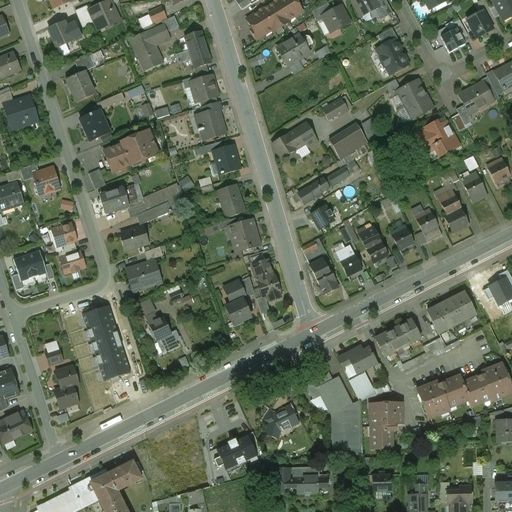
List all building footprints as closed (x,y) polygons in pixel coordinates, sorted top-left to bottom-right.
[(49,0),(53,9),(69,2),(70,2),(68,0),(49,0)] [(235,0),(241,10),(251,4),(247,0),(235,0)] [(277,1),(273,3),(272,3),(273,4),(263,10),(262,9),(262,10),(258,13),(258,12),(257,12),(258,13),(246,20),(252,30),(250,31),(251,32),(252,31),(257,39),(255,40),(256,41),(272,31),(273,33),(273,32),(272,31),(287,21),(288,23),(289,23),(288,21),(302,12),(294,0),(278,0),(278,1),(277,0),(277,1)] [(373,0),(353,0),(351,1),(359,16),(368,12),(368,13),(374,10),(378,8),(375,3),(373,0)] [(392,14),(384,0),(380,0),(375,3),(378,8),(374,10),(377,16),(380,14),(383,19),(392,14)] [(427,0),(422,0),(429,12),(446,3),(444,0),(440,0),(431,5),(427,0)] [(496,24),(483,0),(477,4),(482,13),(490,27),(496,24)] [(511,0),(490,0),(502,22),(511,16),(511,0)] [(106,3),(89,11),(96,26),(103,23),(105,28),(119,22),(111,3),(110,1),(106,3)] [(327,4),(312,13),(317,24),(323,20),(322,17),(332,12),(327,4)] [(86,6),(75,11),(83,28),(94,23),(86,6)] [(332,12),(322,17),(323,20),(326,25),(327,24),(331,32),(338,28),(338,29),(349,23),(341,7),(332,12)] [(161,8),(148,14),(152,23),(166,17),(161,8)] [(490,27),(482,13),(466,22),(476,39),(492,31),(490,27)] [(0,18),(0,37),(9,34),(2,18),(0,18)] [(467,36),(459,21),(453,25),(455,28),(456,30),(461,40),(467,36)] [(64,23),(48,30),(56,49),(65,45),(73,41),(64,23)] [(163,27),(146,35),(150,45),(168,37),(163,27)] [(446,28),(436,34),(443,48),(445,47),(440,39),(456,30),(455,28),(448,32),(446,28)] [(391,29),(377,37),(383,47),(394,41),(395,41),(397,40),(391,29)] [(456,30),(440,39),(445,47),(449,55),(465,46),(461,40),(456,30)] [(201,32),(184,38),(189,51),(205,46),(201,32)] [(146,34),(131,40),(144,71),(159,64),(150,45),(146,35),(146,34)] [(298,37),(277,49),(288,66),(308,54),(298,37)] [(383,47),(376,50),(380,59),(380,62),(382,66),(385,67),(390,76),(408,66),(405,61),(406,59),(404,57),(401,56),(399,51),(399,48),(398,45),(397,45),(395,41),(394,41),(383,47)] [(65,45),(56,49),(60,57),(62,57),(68,55),(69,52),(65,45)] [(205,46),(189,51),(194,69),(211,64),(205,46)] [(326,46),(314,53),(319,60),(330,53),(326,46)] [(0,59),(0,78),(0,80),(20,72),(13,54),(0,59)] [(89,55),(74,62),(78,72),(79,75),(84,73),(95,68),(89,55)] [(511,64),(494,75),(493,75),(503,93),(504,95),(511,91),(511,90),(509,86),(511,84),(511,64)] [(503,93),(493,75),(494,75),(492,72),(486,75),(487,77),(493,88),(497,97),(503,93)] [(79,75),(66,81),(76,103),(94,95),(84,73),(79,75)] [(211,77),(190,83),(195,103),(198,102),(215,97),(217,97),(211,77)] [(493,88),(487,77),(480,81),(482,83),(487,91),(493,88)] [(395,81),(384,86),(391,99),(397,96),(396,93),(400,90),(395,81)] [(403,106),(424,94),(417,81),(400,90),(396,93),(397,96),(403,106)] [(487,91),(482,83),(458,96),(464,107),(469,115),(493,102),(494,104),(499,101),(497,97),(493,88),(487,91)] [(144,85),(129,91),(132,99),(147,92),(144,85)] [(150,92),(154,110),(166,107),(162,90),(150,92)] [(9,92),(0,96),(0,109),(5,108),(4,106),(13,103),(9,92)] [(121,94),(96,105),(99,111),(124,100),(121,94)] [(424,94),(403,106),(401,107),(396,110),(397,112),(403,109),(409,121),(432,109),(424,94)] [(215,97),(198,102),(200,108),(206,106),(217,103),(215,97)] [(13,103),(4,106),(5,108),(12,130),(37,122),(29,98),(13,103)] [(340,100),(322,111),(328,120),(336,115),(338,117),(347,112),(345,108),(348,107),(345,103),(343,105),(340,100)] [(144,106),(148,117),(155,114),(151,103),(144,106)] [(217,103),(206,106),(208,112),(217,110),(217,111),(221,109),(219,103),(217,103)] [(174,113),(183,111),(181,104),(172,106),(174,113)] [(469,115),(464,107),(456,111),(459,116),(465,127),(472,122),(469,115)] [(208,112),(196,116),(200,130),(200,131),(203,141),(225,135),(222,125),(221,125),(217,111),(217,110),(208,112)] [(99,111),(79,120),(89,143),(109,134),(102,119),(100,120),(97,112),(99,111)] [(465,127),(459,116),(451,120),(459,133),(466,129),(465,127)] [(374,119),(364,123),(369,134),(379,129),(374,119)] [(438,160),(449,154),(447,152),(441,156),(437,148),(428,153),(420,138),(424,135),(422,132),(430,128),(431,130),(444,123),(456,144),(457,143),(460,148),(461,148),(446,120),(438,124),(437,122),(421,131),(421,132),(414,136),(425,157),(434,152),(438,160)] [(444,123),(431,130),(430,128),(422,132),(424,135),(420,138),(428,153),(437,148),(441,156),(447,152),(457,147),(456,144),(444,123)] [(307,124),(286,136),(295,150),(305,144),(308,149),(318,143),(307,124)] [(356,126),(329,142),(337,155),(364,139),(356,126)] [(148,132),(120,144),(129,165),(130,167),(158,155),(148,132)] [(286,136),(272,145),(280,159),(295,150),(286,136)] [(221,142),(198,149),(201,156),(213,152),(222,149),(221,142)] [(457,147),(447,152),(449,154),(450,156),(461,150),(460,148),(457,143),(456,144),(457,147)] [(129,165),(120,145),(103,152),(112,173),(129,165)] [(222,149),(213,152),(216,163),(220,176),(239,170),(232,146),(222,149)] [(477,168),(472,158),(466,161),(471,171),(477,168)] [(501,162),(488,169),(496,184),(509,178),(501,162)] [(216,163),(211,165),(209,167),(212,176),(214,177),(220,176),(216,163)] [(326,179),(323,181),(328,189),(349,176),(348,175),(352,173),(350,169),(355,166),(353,163),(326,179)] [(36,165),(19,170),(22,179),(23,182),(34,179),(33,175),(39,173),(36,165)] [(39,173),(33,175),(34,179),(39,196),(59,190),(52,169),(39,173)] [(19,170),(5,175),(8,183),(22,179),(19,170)] [(99,170),(88,175),(95,191),(105,186),(99,170)] [(446,170),(438,174),(445,188),(453,184),(446,170)] [(476,174),(462,182),(473,204),(487,197),(476,174)] [(186,190),(196,186),(191,176),(181,181),(186,190)] [(322,179),(297,194),(304,205),(314,199),(313,199),(328,189),(323,181),(322,179)] [(15,184),(6,187),(6,188),(0,189),(0,211),(22,204),(15,184)] [(211,186),(200,189),(202,195),(213,192),(211,186)] [(236,186),(217,192),(225,219),(244,214),(236,186)] [(122,189),(100,196),(106,214),(116,211),(117,213),(127,209),(124,198),(124,197),(122,189)] [(461,210),(451,191),(437,198),(446,217),(459,210),(461,210)] [(62,209),(75,211),(76,202),(64,200),(62,209)] [(396,201),(391,204),(395,213),(401,210),(396,201)] [(146,212),(136,216),(140,226),(171,212),(167,203),(146,212)] [(324,205),(307,215),(319,234),(335,224),(324,205)] [(144,206),(128,212),(130,219),(136,216),(146,212),(144,206)] [(446,217),(444,218),(453,234),(467,226),(459,210),(446,217)] [(429,211),(415,218),(428,244),(442,236),(429,211)] [(236,219),(218,224),(220,231),(228,229),(228,228),(238,225),(236,219)] [(238,225),(228,228),(228,229),(235,254),(260,246),(253,221),(238,225)] [(356,239),(347,221),(343,223),(345,228),(352,241),(356,239)] [(71,225),(54,230),(56,238),(55,241),(56,246),(59,247),(61,246),(74,242),(76,242),(71,225)] [(142,228),(120,235),(125,252),(147,245),(142,228)] [(352,241),(345,228),(339,231),(345,244),(352,241)] [(405,229),(392,235),(400,251),(413,244),(405,229)] [(374,232),(360,239),(373,265),(387,258),(374,232)] [(74,242),(61,246),(63,252),(70,250),(75,248),(74,242)] [(314,242),(301,249),(304,255),(317,249),(314,242)] [(349,247),(336,254),(340,262),(353,255),(349,247)] [(159,248),(144,253),(147,261),(162,256),(159,248)] [(70,250),(63,252),(58,254),(59,259),(72,255),(70,250)] [(40,252),(32,255),(32,256),(27,257),(33,279),(46,275),(47,275),(44,267),(40,252)] [(72,255),(59,259),(64,275),(71,273),(71,274),(79,272),(78,270),(85,268),(80,253),(72,255)] [(353,255),(340,262),(348,277),(361,270),(353,255)] [(388,260),(393,269),(400,265),(395,256),(388,260)] [(27,257),(21,259),(21,258),(13,261),(18,275),(20,283),(21,283),(33,279),(27,257)] [(264,262),(252,266),(255,273),(267,269),(264,262)] [(325,263),(316,267),(317,270),(312,272),(324,295),(338,288),(325,263)] [(142,266),(125,272),(131,291),(145,286),(146,288),(161,283),(155,264),(143,268),(142,266)] [(50,265),(44,267),(47,275),(46,275),(48,281),(55,280),(50,265)] [(267,269),(255,273),(258,283),(273,278),(270,268),(267,269)] [(18,275),(11,277),(16,292),(23,289),(21,283),(20,283),(18,275)] [(258,283),(257,283),(262,298),(264,297),(279,292),(274,277),(273,278),(258,283)] [(249,278),(240,282),(248,298),(254,295),(249,278)] [(511,311),(511,296),(504,280),(489,288),(503,316),(511,311)] [(238,282),(223,289),(231,305),(242,300),(246,299),(238,282)] [(484,296),(479,286),(473,289),(478,299),(484,296)] [(180,292),(169,296),(172,302),(182,297),(180,292)] [(451,300),(445,303),(426,313),(438,335),(454,326),(454,325),(458,323),(459,324),(468,319),(467,318),(474,315),(475,316),(475,315),(464,293),(451,300)] [(262,298),(256,300),(261,315),(269,312),(264,297),(262,298)] [(231,305),(225,308),(234,327),(242,323),(242,322),(250,318),(242,300),(231,305)] [(108,308),(83,316),(105,381),(130,373),(108,308)] [(164,319),(156,322),(152,315),(145,319),(148,326),(156,342),(171,335),(164,319)] [(411,321),(385,334),(385,333),(380,336),(374,339),(389,367),(399,361),(395,352),(420,339),(411,321)] [(440,339),(430,344),(435,354),(446,348),(440,339)] [(368,349),(362,352),(360,348),(337,360),(347,379),(356,374),(376,364),(376,363),(376,362),(375,363),(372,357),(373,357),(372,355),(371,355),(368,349)] [(58,350),(45,354),(49,366),(62,362),(58,350)] [(501,366),(481,374),(481,372),(480,373),(491,398),(492,402),(493,402),(492,401),(511,393),(511,392),(501,364),(500,365),(501,366)] [(72,368),(56,373),(54,376),(56,380),(59,382),(60,387),(63,386),(64,390),(72,387),(78,386),(72,368)] [(11,369),(0,373),(0,403),(21,396),(11,369)] [(338,378),(332,381),(328,374),(305,386),(313,400),(321,396),(328,410),(331,416),(333,457),(361,456),(359,403),(359,402),(352,405),(338,378)] [(369,384),(360,378),(359,378),(356,374),(347,379),(359,402),(359,403),(367,399),(375,397),(369,384)] [(482,376),(478,378),(478,377),(477,377),(478,379),(462,385),(467,400),(471,408),(470,406),(491,398),(482,376)] [(459,378),(443,385),(442,383),(442,384),(438,386),(447,408),(467,400),(462,385),(459,377),(458,377),(459,378)] [(437,384),(417,391),(417,390),(416,390),(428,420),(429,420),(428,419),(448,411),(448,413),(449,412),(447,408),(438,386),(437,382),(436,382),(437,384)] [(64,390),(54,393),(59,409),(77,403),(72,387),(64,390)] [(321,396),(313,400),(310,401),(310,402),(322,413),(328,410),(321,396)] [(401,405),(369,406),(370,406),(371,427),(370,427),(371,450),(392,450),(391,432),(397,432),(397,427),(401,427),(400,405),(401,405)] [(283,412),(274,417),(273,418),(269,415),(270,414),(269,413),(263,421),(269,425),(265,436),(267,436),(277,439),(279,431),(280,430),(281,432),(283,432),(282,430),(290,425),(290,427),(291,427),(291,426),(297,424),(297,423),(298,423),(290,407),(282,411),(283,412)] [(22,412),(0,422),(0,439),(3,445),(31,432),(22,412)] [(60,416),(62,423),(72,420),(69,413),(60,416)] [(511,421),(496,422),(497,444),(511,443),(511,421)] [(187,441),(201,436),(198,428),(152,446),(156,457),(166,453),(172,467),(188,461),(184,452),(191,449),(187,441)] [(219,459),(213,461),(217,469),(223,467),(226,472),(228,474),(241,468),(239,465),(243,464),(244,467),(257,460),(256,457),(257,457),(254,452),(247,437),(235,443),(234,442),(228,445),(229,446),(216,452),(219,459)] [(489,461),(481,461),(482,479),(490,479),(489,461)] [(108,475),(116,492),(140,480),(138,474),(133,465),(132,463),(108,475)] [(138,463),(133,465),(138,474),(143,472),(138,463)] [(212,489),(209,466),(191,469),(193,481),(177,483),(179,494),(212,489)] [(301,477),(291,478),(291,469),(281,469),(282,489),(283,489),(292,489),(291,486),(296,486),(296,495),(318,494),(318,489),(326,488),(326,489),(327,489),(326,478),(327,478),(327,477),(317,477),(310,477),(310,475),(301,475),(301,477)] [(310,477),(317,477),(317,469),(291,469),(291,478),(301,477),(301,475),(310,475),(310,477)] [(108,475),(106,472),(71,490),(72,492),(39,509),(40,511),(76,511),(98,501),(116,492),(108,475)] [(390,476),(372,477),(372,493),(390,492),(390,476)] [(372,477),(362,477),(363,500),(369,500),(369,493),(372,493),(372,477)] [(511,502),(511,483),(494,484),(495,503),(497,503),(497,504),(508,504),(508,502),(511,502)] [(448,484),(438,484),(439,503),(447,503),(447,495),(449,495),(448,484)] [(415,496),(408,496),(408,511),(425,511),(425,496),(424,486),(414,486),(415,496)] [(449,495),(447,495),(447,503),(447,504),(449,504),(449,511),(466,511),(466,504),(470,503),(470,488),(459,488),(459,495),(449,495)] [(193,493),(187,494),(189,502),(190,506),(197,504),(198,508),(206,509),(201,491),(193,493)] [(126,511),(116,492),(98,501),(104,511),(126,511)]
